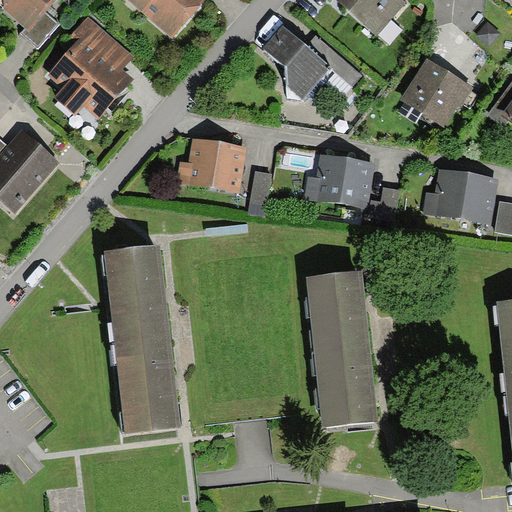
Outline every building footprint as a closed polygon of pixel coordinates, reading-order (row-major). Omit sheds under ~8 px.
[(67,0),(0,0),(0,1),(38,34),(67,0)] [(125,0),(124,1),(181,48),(220,1),(218,0),(125,0)] [(398,7),(388,0),(333,0),(378,34),(398,7)] [(149,69),(97,22),(47,77),(100,124),(149,69)] [(340,77),(291,34),(273,54),(299,76),(289,87),(313,108),(340,77)] [(461,93),(425,70),(404,102),(440,125),(461,93)] [(0,193),(21,213),(65,163),(33,134),(18,151),(0,135),(0,193)] [(181,162),(176,188),(244,200),(253,151),(201,142),(197,165),(181,162)] [(309,177),(305,199),(372,211),(379,171),(323,161),(320,179),(309,177)] [(272,209),(276,174),(259,172),(255,207),(272,209)] [(430,194),(427,217),(493,228),(500,189),(446,180),(443,197),(430,194)] [(401,222),(403,190),(383,189),(380,221),(401,222)] [(511,236),(511,206),(507,206),(503,235),(511,236)] [(176,435),(157,251),(102,256),(122,441),(176,435)] [(373,436),(355,277),(303,283),(321,442),(373,436)] [(511,308),(498,310),(511,437),(511,308)]
